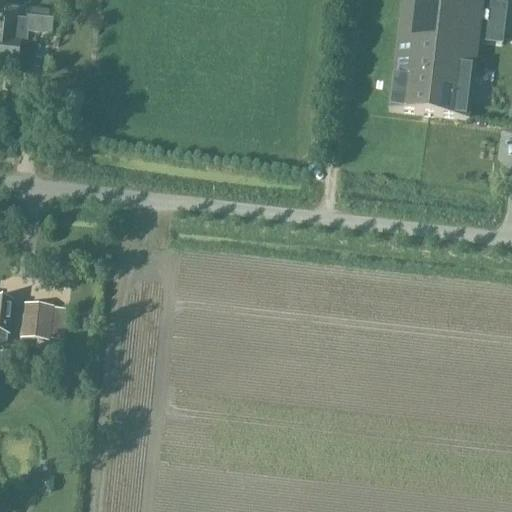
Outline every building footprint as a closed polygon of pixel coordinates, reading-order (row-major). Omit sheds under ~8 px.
[(482,4),(447,0),(402,0),(389,112),(468,122),(482,4)] [(26,48),(28,34),(51,37),(53,15),(29,12),(28,23),(0,19),(0,67),(17,70),(20,47),(26,48)] [(479,31),(477,43),(502,46),(504,34),(479,31)] [(14,303),(0,301),(0,350),(4,351),(6,348),(7,338),(10,338),(14,303)] [(50,343),(53,315),(53,309),(24,306),(20,341),(50,344),(50,343)] [(63,317),(53,315),(50,343),(60,344),(63,317)]
